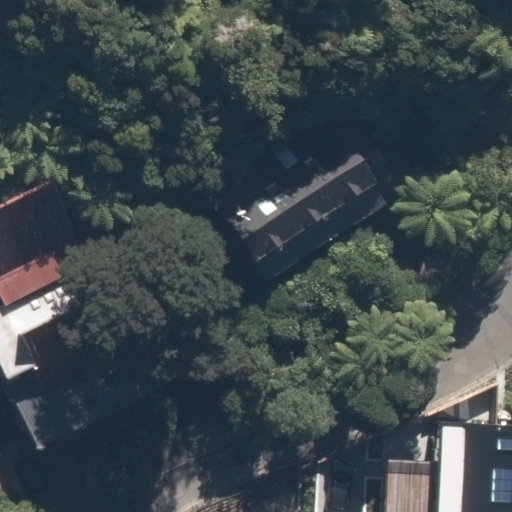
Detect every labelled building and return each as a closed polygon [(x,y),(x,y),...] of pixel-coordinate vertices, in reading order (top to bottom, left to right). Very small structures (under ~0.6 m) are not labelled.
[(310,78),(185,185),(243,253),(369,146),(310,78)] [(42,132),(0,157),(0,312),(19,344),(130,277),(42,132)] [(98,327),(33,401),(103,463),(168,389),(98,327)] [(511,511),(511,415),(412,414),(406,414),(401,416),(396,417),(391,419),(386,421),(381,424),(377,428),(373,431),(369,435),(366,439),(363,444),(360,448),(358,453),(356,458),(355,463),(354,469),(353,474),(353,480),(353,485),(354,490),(355,495),(357,501),(359,506),(362,510),(362,511),(511,511)] [(0,496),(19,487),(0,446),(0,496)]
